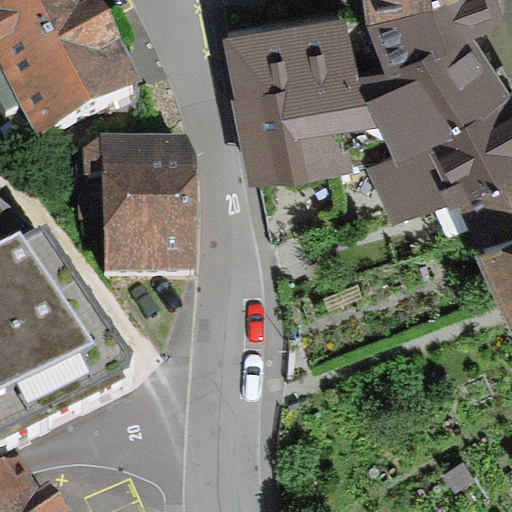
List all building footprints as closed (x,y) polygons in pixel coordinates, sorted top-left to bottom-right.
[(16,0),(0,8),(0,73),(34,142),(140,88),(95,0),(16,0)] [(366,0),(369,21),(442,0),(366,0)] [(442,0),(369,21),(386,74),(475,38),(506,26),(496,0),(442,0)] [(241,32),(225,37),(253,186),(367,165),(358,133),(380,127),(361,78),(349,23),(241,32)] [(386,74),(361,78),(380,127),(393,158),(511,101),(511,95),(475,38),(386,74)] [(511,101),(393,158),(371,168),(396,224),(459,205),(481,255),(511,237),(511,101)] [(185,142),(104,142),(77,161),(80,223),(104,222),(107,276),(200,278),(185,142)] [(0,186),(0,453),(126,392),(132,366),(44,231),(0,186)] [(511,237),(481,255),(511,322),(511,237)] [(0,511),(56,511),(51,504),(38,511),(25,511),(18,499),(6,506),(0,495),(0,511)]
